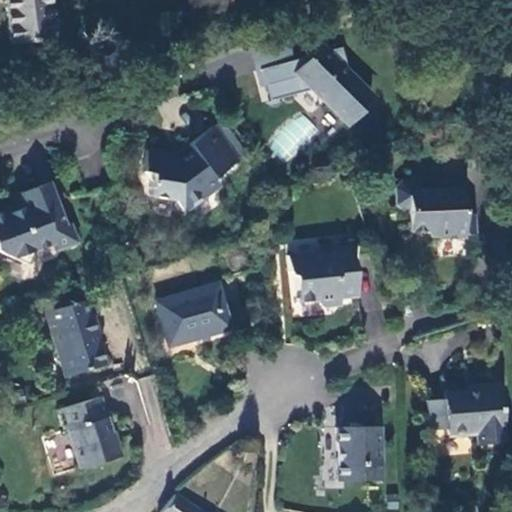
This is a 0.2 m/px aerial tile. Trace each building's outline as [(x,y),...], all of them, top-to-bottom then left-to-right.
[(3,0),(9,43),(52,39),(47,0),(3,0)] [(256,90),(262,88),(258,72),(291,63),(284,39),(246,49),(256,90)] [(291,63),(258,72),(262,88),(266,103),(309,92),(341,125),(369,98),(345,74),(338,50),(324,53),(319,49),(310,58),(291,63)] [(233,163),(209,128),(183,147),(187,153),(174,163),(169,157),(143,153),(140,174),(149,176),(148,183),(146,183),(145,189),(147,189),(146,198),(170,202),(179,215),(216,188),(210,180),(233,163)] [(183,147),(169,157),(174,163),(187,153),(183,147)] [(465,190),(420,191),(419,182),(403,183),(397,190),(398,207),(404,212),(410,213),(412,233),(427,233),(433,238),(439,238),(440,240),(467,240),(466,235),(478,235),(477,215),(465,215),(465,190)] [(17,200),(4,214),(3,211),(0,212),(0,255),(24,266),(30,251),(52,246),(59,249),(74,244),(67,225),(62,227),(47,185),(16,194),(17,200)] [(232,276),(251,271),(251,241),(223,245),(232,276)] [(357,295),(351,245),(322,249),(322,251),(287,254),(288,272),(295,276),(297,301),(313,300),(319,304),(333,303),(336,296),(357,295)] [(216,284),(155,302),(168,346),(229,328),(216,284)] [(89,302),(41,311),(53,378),(92,371),(87,337),(88,336),(87,321),(92,319),(89,302)] [(151,376),(138,379),(141,399),(155,397),(151,376)] [(504,437),(499,385),(478,387),(478,392),(445,394),(445,398),(430,400),(433,437),(478,434),(478,439),(504,437)] [(98,398),(57,411),(63,433),(67,431),(79,472),(119,461),(113,435),(110,436),(98,398)] [(380,477),(380,422),(336,425),(336,477),(380,477)] [(191,486),(182,498),(195,508),(204,494),(191,486)] [(182,498),(176,494),(160,511),(201,511),(195,508),(182,498)]
